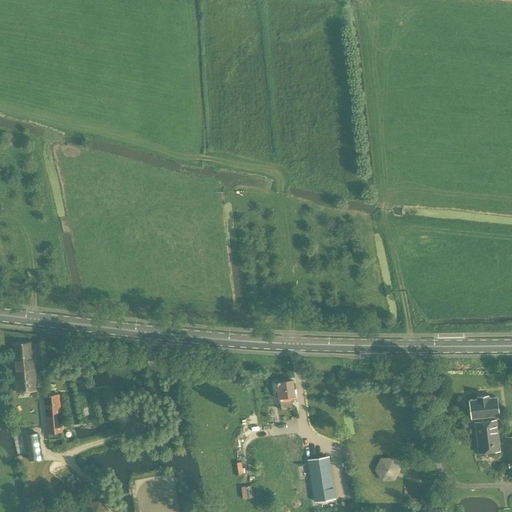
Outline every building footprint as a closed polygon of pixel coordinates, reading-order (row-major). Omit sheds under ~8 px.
[(36,390),(33,347),(32,342),(13,344),(17,391),(36,390)] [(293,409),(291,397),(295,396),(293,380),(275,383),(276,391),(278,390),(280,402),(282,411),(293,409)] [(59,394),(45,395),(49,433),(62,432),(59,394)] [(496,420),(491,421),(490,415),(498,414),(496,397),(488,398),(488,396),(477,397),(477,399),(470,400),(472,417),(480,416),(481,422),(475,422),(479,453),(500,450),(496,420)] [(306,428),(274,433),(277,449),(288,447),(289,454),(296,453),(295,447),(308,445),(306,428)] [(26,434),(29,460),(43,458),(39,432),(26,434)] [(308,461),(313,500),(333,497),(327,458),(308,461)] [(375,470),(382,480),(394,479),(400,469),(394,459),(381,459),(375,470)]
